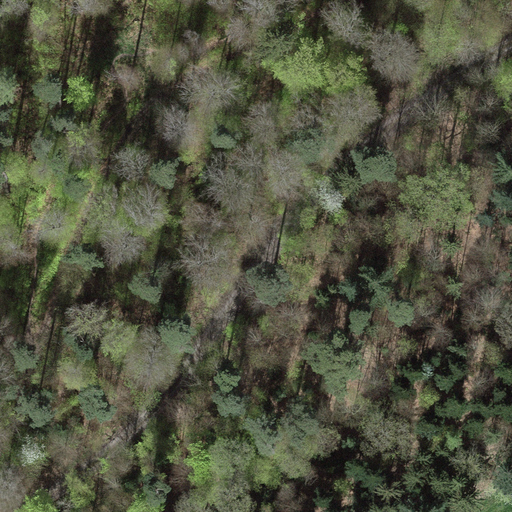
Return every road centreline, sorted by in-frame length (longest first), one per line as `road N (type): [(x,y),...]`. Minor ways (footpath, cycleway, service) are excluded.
road 1 (track): [(511,36),(338,164),(157,401),(67,479),(11,511)]
road 2 (track): [(338,0),(194,72),(128,135),(96,182),(38,362),(0,444)]
